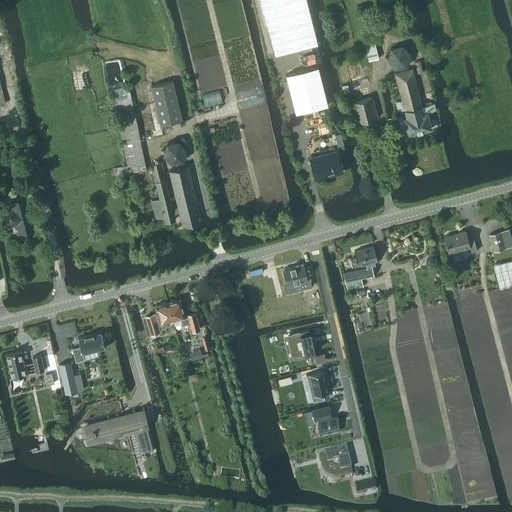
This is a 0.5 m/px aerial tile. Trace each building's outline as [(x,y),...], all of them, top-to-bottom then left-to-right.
[(260,0),(274,54),(317,43),(306,0),(260,0)] [(364,38),(369,61),(379,59),(373,35),(364,38)] [(407,66),(411,54),(402,45),(390,48),(387,60),(395,69),(407,66)] [(287,75),(296,113),(328,105),(318,67),(287,75)] [(403,118),(407,135),(432,129),(427,113),(436,111),(434,104),(432,104),(431,102),(424,104),(425,106),(423,107),(413,68),(395,73),(402,100),(395,102),(398,112),(404,110),(406,118),(403,118)] [(151,85),(160,125),(181,120),(173,81),(151,85)] [(128,85),(111,90),(124,152),(127,166),(113,168),(113,169),(115,175),(117,175),(146,169),(133,108),(131,97),(128,85)] [(202,95),(205,106),(222,102),(219,91),(202,95)] [(352,102),(358,123),(377,118),(372,97),(352,102)] [(3,135),(0,135),(0,146),(10,145),(11,151),(17,150),(15,142),(12,142),(11,134),(3,135)] [(167,143),(164,155),(172,163),(183,161),(187,149),(179,141),(167,143)] [(310,159),(316,180),(342,172),(337,152),(310,159)] [(151,165),(159,198),(151,200),(156,219),(164,217),(165,222),(175,219),(174,214),(179,213),(182,225),(201,220),(188,166),(169,171),(174,190),(178,208),(173,209),(161,162),(151,165)] [(14,208),(5,211),(9,225),(17,223),(19,232),(34,228),(26,197),(12,201),(14,208)] [(489,234),(493,251),(511,246),(511,243),(509,230),(489,234)] [(465,231),(444,237),(448,252),(469,246),(471,252),(477,250),(473,239),(468,240),(465,231)] [(357,256),(351,258),(353,265),(358,264),(359,264),(365,263),(366,266),(343,272),(347,289),(363,285),(361,277),(374,274),(371,265),(376,264),(375,260),(377,259),(373,245),(355,250),(357,256)] [(499,288),(511,284),(511,259),(493,264),(499,288)] [(289,268),(283,269),(286,284),(284,285),(286,292),(298,289),(297,282),(307,280),(307,277),(303,264),(295,266),(295,265),(289,267),(289,268)] [(179,298),(167,302),(172,319),(180,317),(182,324),(189,322),(192,330),(199,328),(195,313),(184,316),(179,298)] [(172,319),(167,302),(155,306),(157,313),(145,316),(150,334),(159,331),(158,329),(166,327),(164,322),(172,319)] [(293,335),(287,336),(292,356),(304,353),(305,356),(313,354),(314,354),(308,328),(292,332),(293,335)] [(80,346),(72,348),(75,361),(84,359),(83,353),(105,348),(101,331),(78,337),(80,346)] [(21,350),(6,353),(6,354),(11,377),(11,378),(12,378),(26,374),(36,371),(36,372),(44,370),(40,355),(32,357),(34,362),(24,364),(21,350)] [(323,352),(314,354),(313,354),(315,362),(325,360),(323,352)] [(71,367),(60,369),(65,393),(77,391),(73,375),(71,367)] [(307,374),(313,401),(324,398),(323,392),(329,391),(324,370),(307,374)] [(52,373),(46,374),(48,384),(54,383),(52,373)] [(335,417),(332,418),(329,405),(304,411),(307,424),(315,423),(317,429),(316,429),(316,431),(317,431),(319,438),(339,433),(335,417)] [(124,416),(83,427),(87,441),(117,433),(119,433),(118,430),(126,428),(126,431),(127,430),(134,429),(134,430),(140,450),(153,450),(147,428),(144,418),(143,412),(142,411),(130,414),(124,416)] [(345,449),(319,456),(321,467),(322,470),(324,472),(325,474),(327,476),(330,478),(332,478),(335,479),(337,479),(340,479),(351,476),(345,449)] [(15,460),(13,453),(6,454),(8,461),(15,460)] [(373,480),(354,485),(356,494),(376,490),(373,480)]
